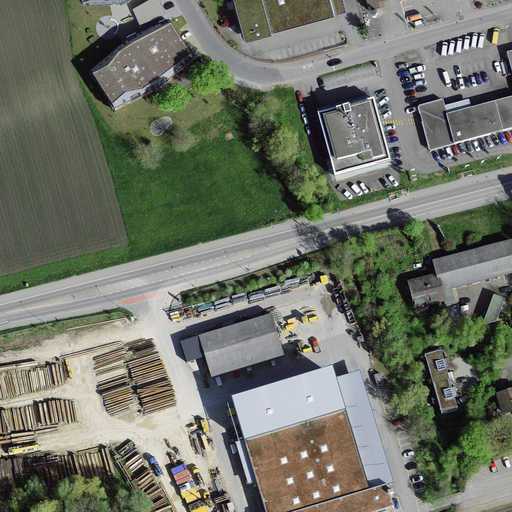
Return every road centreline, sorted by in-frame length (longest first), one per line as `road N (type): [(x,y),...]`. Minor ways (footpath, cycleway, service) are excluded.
road 1 (primary): [(0,314),(511,183)]
road 2 (residential): [(511,14),(273,75),(227,61),(182,0)]
